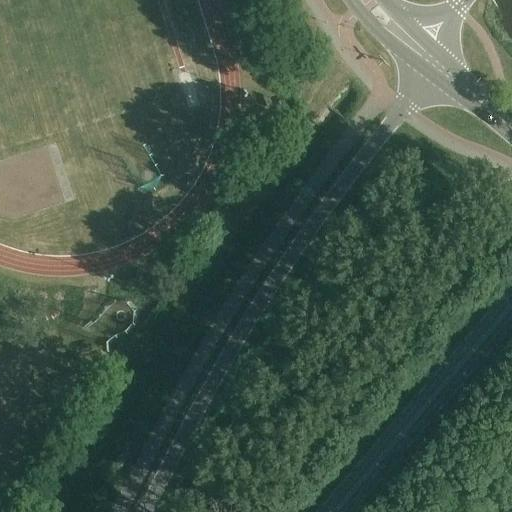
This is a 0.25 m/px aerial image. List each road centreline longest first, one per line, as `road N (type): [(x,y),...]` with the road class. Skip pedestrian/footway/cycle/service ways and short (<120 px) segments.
road 1 (secondary): [(421,52),(402,106),(300,239),(192,408),(137,511)]
road 2 (secondary): [(335,511),(511,305)]
